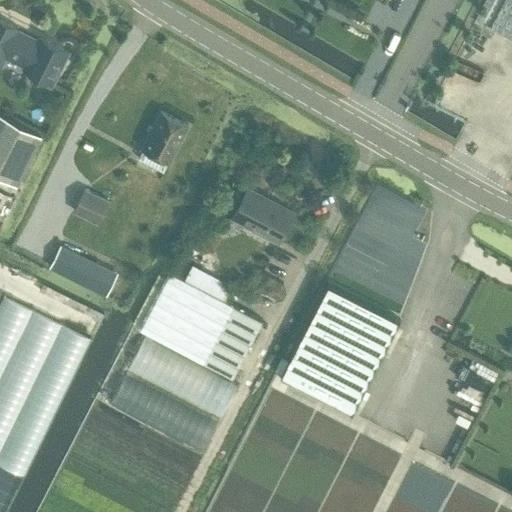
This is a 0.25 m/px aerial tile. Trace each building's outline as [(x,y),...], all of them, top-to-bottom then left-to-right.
[(17,28),(0,19),(0,59),(1,60),(6,51),(27,62),(24,69),(52,83),(68,51),(40,37),(38,40),(16,30),(17,28)] [(160,111),(142,147),(169,161),(187,124),(160,111)] [(0,113),(0,175),(16,184),(41,134),(0,113)] [(110,200),(86,188),(74,211),(98,223),(110,200)] [(294,212),(248,188),(232,216),(278,241),(294,212)] [(118,272),(60,243),(49,266),(107,295),(118,272)] [(192,259),(197,273),(213,268),(208,254),(192,259)] [(170,271),(140,328),(232,377),(262,319),(170,271)] [(327,283),(280,375),(351,411),(398,319),(327,283)]
